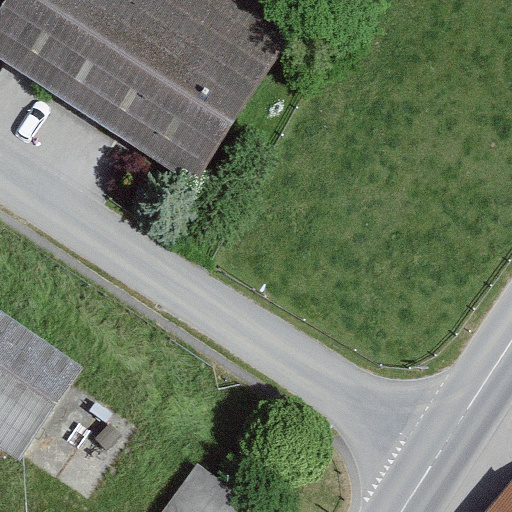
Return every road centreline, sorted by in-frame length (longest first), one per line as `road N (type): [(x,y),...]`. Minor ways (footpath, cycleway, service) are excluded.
road 1 (residential): [(0,180),(436,461)]
road 2 (secondary): [(511,358),(436,461)]
